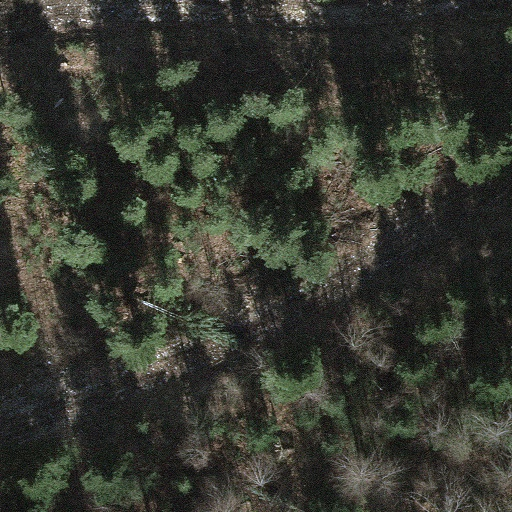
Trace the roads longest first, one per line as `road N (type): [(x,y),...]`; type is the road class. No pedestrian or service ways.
road 1 (track): [(0,433),(117,387),(511,172)]
road 2 (track): [(287,0),(0,3)]
